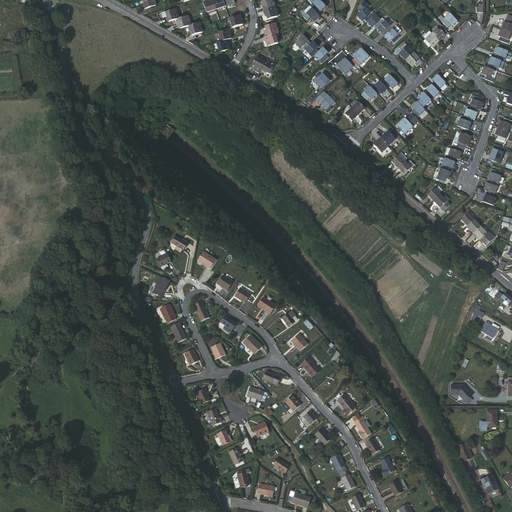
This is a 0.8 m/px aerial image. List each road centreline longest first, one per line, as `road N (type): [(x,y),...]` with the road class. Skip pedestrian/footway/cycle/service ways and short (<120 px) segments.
road 1 (tertiary): [(170,381),(134,291),(148,215),(87,142),(48,0)]
road 2 (tertiary): [(506,284),(341,145)]
road 3 (residential): [(275,355),(254,325),(197,291),(184,307),(211,371)]
road 4 (residential): [(275,355),(350,442),(382,511)]
road 5 (residential): [(448,52),(493,103),(466,179)]
road 6 (tertiary): [(231,72),(106,0)]
road 7 (tertiary): [(341,145),(231,72)]
road 8 (tertiary): [(215,501),(170,381)]
